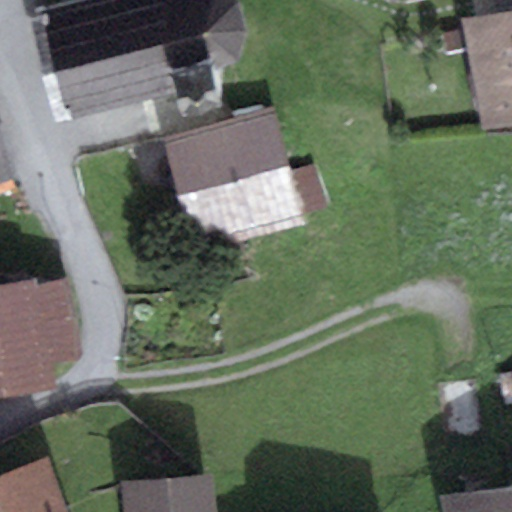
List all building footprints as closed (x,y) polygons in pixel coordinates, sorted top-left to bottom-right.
[(188,1),(74,20),(86,93),(200,75),(188,1)] [(511,47),(490,50),(500,144),(511,143),(511,47)] [(297,147),(188,177),(210,256),(319,226),(297,147)] [(0,392),(51,383),(47,358),(75,353),(62,279),(0,290),(0,392)] [(54,511),(38,468),(0,482),(0,511),(54,511)] [(511,511),(511,485),(451,499),(453,511),(511,511)] [(207,511),(207,490),(124,491),(124,511),(207,511)]
